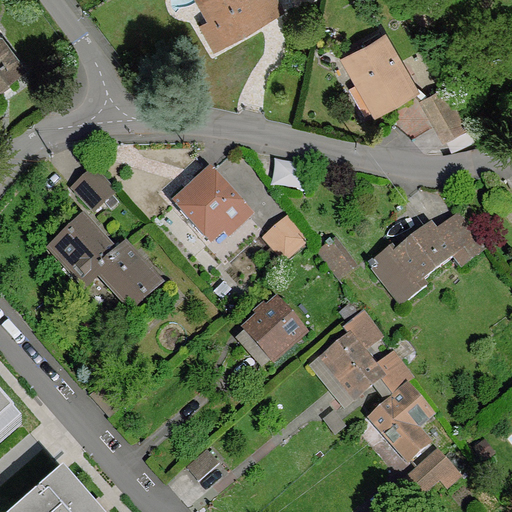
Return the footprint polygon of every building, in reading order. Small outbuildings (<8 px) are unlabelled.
[(202,0),(214,21),(204,27),(216,47),(266,19),(254,0),(202,0)] [(276,0),(254,0),(266,19),(282,10),(276,0)] [(0,38),(0,86),(7,81),(23,69),(0,38)] [(383,38),(348,57),(379,111),(414,92),(383,38)] [(0,95),(12,87),(7,81),(0,86),(0,95)] [(446,89),(424,102),(438,127),(461,114),(446,89)] [(461,114),(438,127),(446,140),(468,128),(461,114)] [(95,173),(77,190),(96,211),(114,194),(95,173)] [(211,173),(177,205),(212,243),(226,230),(231,236),(252,217),(211,173)] [(487,249),(460,216),(446,227),(472,260),(487,249)] [(84,220),(56,246),(91,283),(100,274),(119,257),(84,220)] [(306,243),(289,221),(268,240),(285,261),(306,243)] [(415,288),(456,257),(437,234),(431,227),(388,262),(383,256),(364,272),(395,312),(420,293),(415,288)] [(472,260),(446,227),(437,234),(456,257),(463,267),(472,260)] [(358,268),(337,240),(320,252),(340,280),(358,268)] [(128,249),(119,257),(100,274),(133,311),(161,285),(128,249)] [(363,312),(356,302),(343,315),(350,324),(363,312)] [(305,333),(279,303),(247,331),(249,333),(272,359),(274,361),(305,333)] [(374,327),(363,312),(350,324),(361,338),(374,327)] [(382,339),(374,327),(361,338),(350,324),(345,331),(351,338),(364,354),(382,339)] [(272,359),(249,333),(241,340),(265,366),(272,359)] [(351,338),(324,360),(344,385),(348,381),(360,396),(383,377),(395,395),(413,378),(396,356),(378,370),(364,354),(351,338)] [(112,379),(92,397),(112,420),(133,402),(112,379)] [(433,416),(409,388),(374,419),(410,461),(429,445),(417,430),(433,416)] [(0,399),(0,445),(23,425),(0,399)] [(220,464),(209,452),(188,471),(200,483),(220,464)] [(438,453),(408,480),(422,496),(439,481),(448,490),(461,478),(438,453)] [(95,511),(55,466),(3,511),(95,511)]
